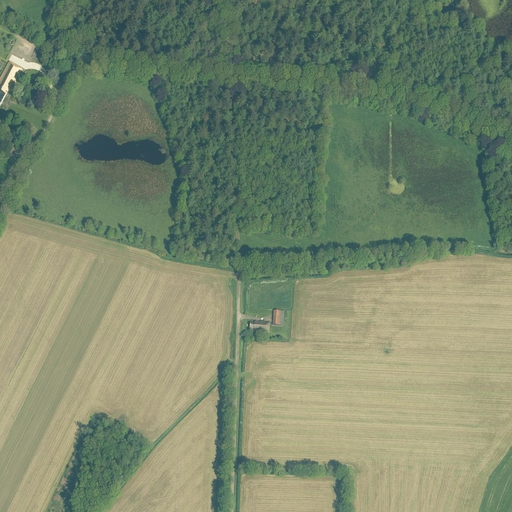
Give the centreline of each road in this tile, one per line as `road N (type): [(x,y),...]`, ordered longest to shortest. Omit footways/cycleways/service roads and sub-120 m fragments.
road 1 (track): [(231,511),(239,250),(229,82)]
road 2 (track): [(229,82),(101,67),(70,74),(61,94)]
road 3 (track): [(511,141),(399,94),(368,90)]
road 4 (track): [(368,90),(229,82)]
road 5 (track): [(0,214),(61,94)]
